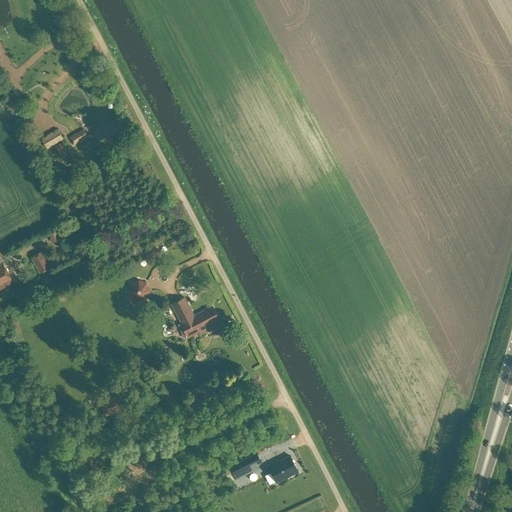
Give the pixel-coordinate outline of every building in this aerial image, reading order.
[(13,112),(23,106),(15,92),(4,98),(5,99),(3,100),(10,113),(12,111),(13,112)] [(94,132),(101,144),(121,133),(114,120),(94,132)] [(63,139),(58,130),(42,139),(47,149),(63,139)] [(87,138),(83,131),(71,137),(75,144),(87,138)] [(63,142),(55,147),(58,152),(66,147),(63,142)] [(60,231),(54,233),(56,241),(62,240),(60,231)] [(40,272),(51,267),(43,251),(32,256),(40,272)] [(0,284),(11,279),(3,266),(1,262),(0,259),(0,284)] [(139,303),(147,299),(150,290),(146,282),(137,280),(129,284),(127,292),(131,300),(139,303)] [(221,324),(219,321),(211,306),(203,310),(204,311),(193,317),(184,299),(170,306),(180,325),(178,325),(186,340),(199,334),(199,335),(221,324)] [(120,394),(99,402),(105,416),(126,408),(120,394)] [(261,462),(256,453),(230,467),(236,479),(258,468),(257,464),(261,462)] [(276,483),(298,472),(290,455),(279,460),(279,459),(267,465),(276,483)]
